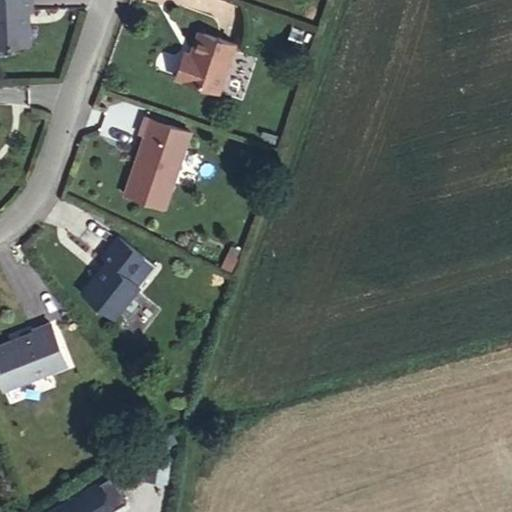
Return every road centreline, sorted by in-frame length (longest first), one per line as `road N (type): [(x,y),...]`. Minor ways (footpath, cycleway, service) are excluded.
road 1 (track): [(348,0),(198,425)]
road 2 (residential): [(110,0),(40,190),(0,234)]
